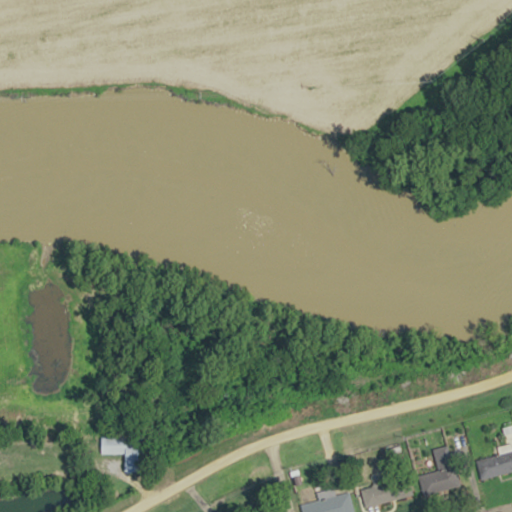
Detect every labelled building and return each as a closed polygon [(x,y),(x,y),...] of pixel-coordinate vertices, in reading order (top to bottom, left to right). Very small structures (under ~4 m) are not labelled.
[(149,437),(102,436),(102,454),(126,454),(125,472),(149,472),(149,437)] [(418,476),(423,495),(460,486),(451,445),(433,449),(438,471),(418,476)] [(511,471),(511,448),(498,452),(499,454),(476,460),(481,479),(511,471)] [(412,495),(408,477),(360,488),(364,507),(412,495)] [(353,511),(348,491),(300,504),(302,511),(353,511)] [(242,509),(242,511),(270,511),(267,501),(242,509)]
